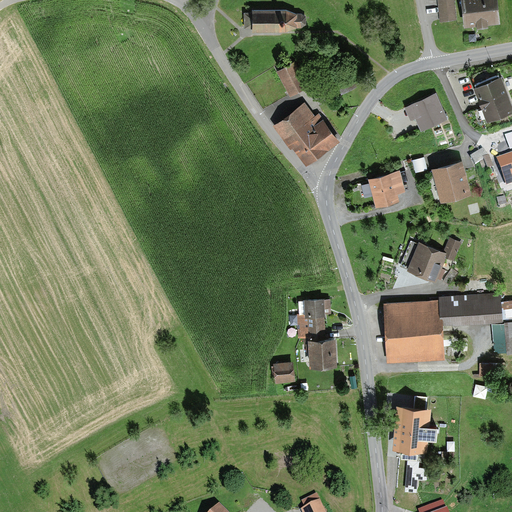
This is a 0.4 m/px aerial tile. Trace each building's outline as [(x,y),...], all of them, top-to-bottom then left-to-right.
[(452,0),(436,0),(438,19),(454,18),(452,0)] [(495,0),(462,0),(466,23),(499,19),(495,0)] [(286,7),(251,8),(251,10),(244,10),(244,27),(252,27),(253,31),(287,30),(297,26),(301,26),(306,23),(306,14),(302,11),(298,11),(286,7)] [(293,60),(275,70),(288,94),(306,85),(293,60)] [(348,68),(333,75),(340,89),(355,82),(348,68)] [(511,108),(500,75),(474,85),(487,119),(511,109),(511,108)] [(445,119),(435,95),(411,105),(422,129),(445,119)] [(304,103),(278,122),(306,160),(338,137),(320,112),(314,116),(304,103)] [(484,148),(471,157),(476,164),(489,155),(484,148)] [(511,152),(498,157),(507,183),(511,180),(511,152)] [(414,158),(417,170),(428,168),(425,155),(414,158)] [(484,157),(489,169),(495,167),(491,155),(484,157)] [(461,157),(433,164),(442,199),(470,192),(461,157)] [(397,169),(368,176),(375,204),(398,198),(396,191),(402,189),(397,169)] [(478,203),(470,205),(472,213),(480,210),(478,203)] [(444,250),(418,239),(407,267),(435,278),(445,255),(452,258),(459,241),(449,238),(444,250)] [(297,312),(297,336),(308,336),(310,360),(335,359),(334,334),(325,334),(323,312),(330,311),(328,296),(305,298),(306,311),(297,312)] [(511,298),(384,302),(386,356),(443,354),(442,322),(497,320),(498,348),(511,347),(511,298)] [(291,359),(271,362),(274,380),(293,378),(291,359)] [(476,377),(475,389),(486,390),(487,379),(476,377)] [(429,409),(399,406),(395,445),(425,447),(429,409)] [(400,458),(399,488),(418,489),(419,458),(400,458)] [(324,511),(319,500),(301,509),(302,511),(324,511)]
